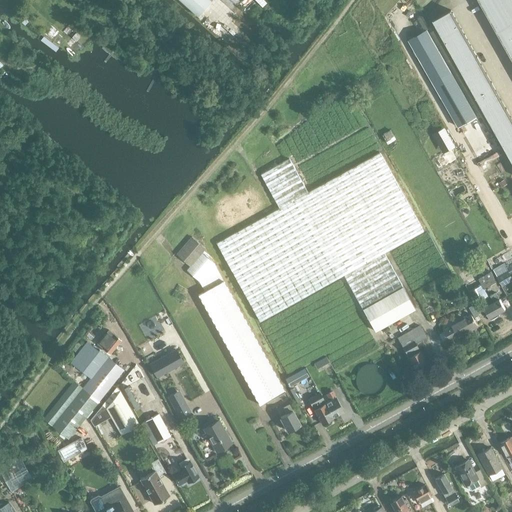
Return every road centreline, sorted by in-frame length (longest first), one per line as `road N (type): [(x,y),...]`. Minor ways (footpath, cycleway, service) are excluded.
road 1 (tertiary): [(218,511),(511,353)]
road 2 (track): [(157,232),(293,470)]
road 3 (residential): [(511,391),(297,511)]
